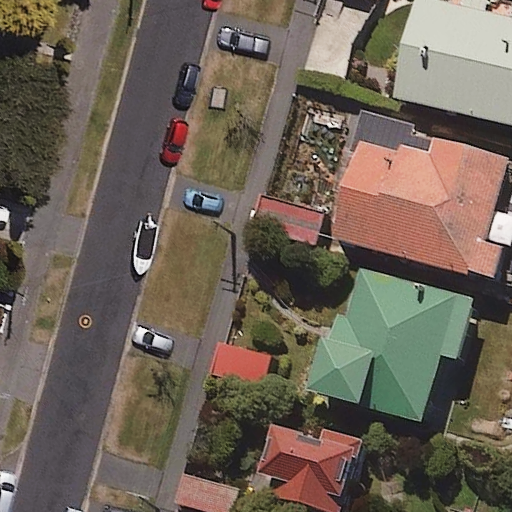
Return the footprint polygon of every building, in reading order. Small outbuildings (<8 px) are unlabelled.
[(511,10),(473,0),(431,0),(400,113),(511,144),(511,10)] [(511,287),(511,176),(375,134),(339,253),(506,304),(511,287)] [(332,222),(275,203),(263,238),(321,257),(332,222)] [(485,320),(362,280),(317,414),(376,434),(378,427),(430,445),(453,377),(465,381),(485,320)] [(280,368),(233,350),(221,382),(268,400),(280,368)] [(326,459),(283,446),(262,511),(264,511),(356,511),(374,459),(331,445),(326,459)] [(244,511),(248,499),(187,483),(180,510),(185,511),(244,511)]
